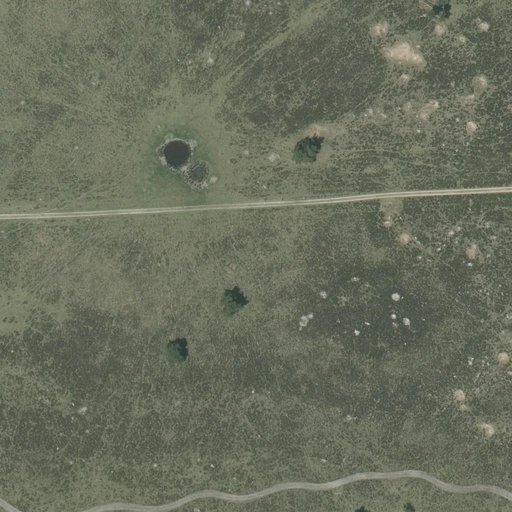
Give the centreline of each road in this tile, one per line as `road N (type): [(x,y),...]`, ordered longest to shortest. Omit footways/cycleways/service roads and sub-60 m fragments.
road 1 (track): [(511,190),(0,217)]
road 2 (track): [(92,511),(405,474),(511,498)]
